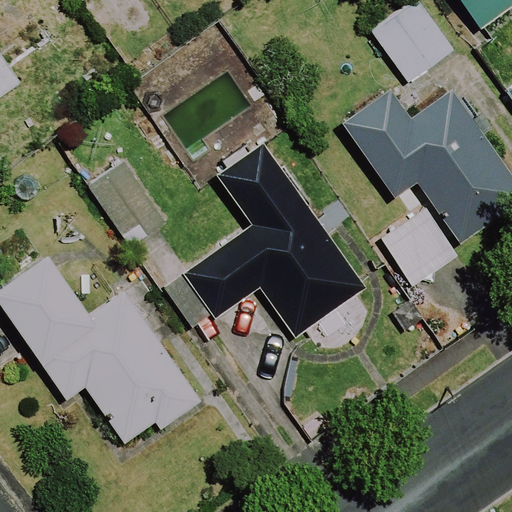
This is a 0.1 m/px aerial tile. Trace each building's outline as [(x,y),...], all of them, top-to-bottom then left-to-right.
[(453,49),(418,0),(416,0),(372,32),(407,81),(453,49)] [(511,7),(511,0),(461,0),(482,29),(511,7)] [(0,96),(21,81),(0,51),(0,96)] [(511,208),(511,173),(454,89),(412,117),(393,89),(343,122),(396,198),(419,182),(461,243),(511,208)] [(368,288),(264,143),(218,175),(253,225),(165,288),(193,328),(212,314),(216,319),(260,287),(297,338),(368,288)] [(167,223),(124,162),(89,186),(131,247),(167,223)] [(459,255),(427,208),(381,239),(413,286),(459,255)] [(90,314),(50,256),(0,290),(0,303),(63,395),(82,381),(121,438),(152,417),(157,425),(198,397),(125,291),(90,314)]
